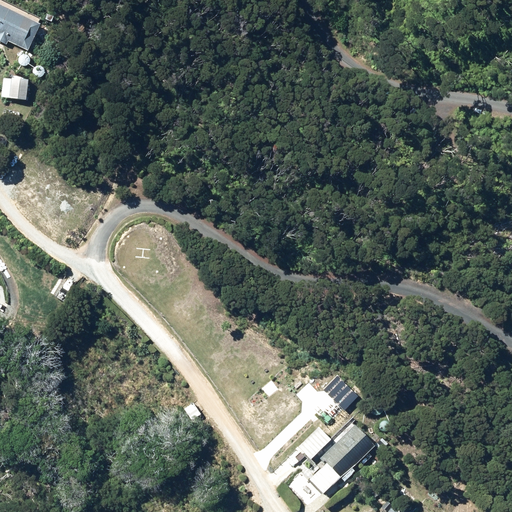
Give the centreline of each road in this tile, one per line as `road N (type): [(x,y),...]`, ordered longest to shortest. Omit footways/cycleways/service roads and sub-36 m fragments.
road 1 (residential): [(79,257),(110,208),(159,195),(260,254),(425,281),(511,330)]
road 2 (residential): [(271,496),(143,311),(79,257)]
road 3 (residential): [(511,103),(388,72),(338,36),(307,0)]
